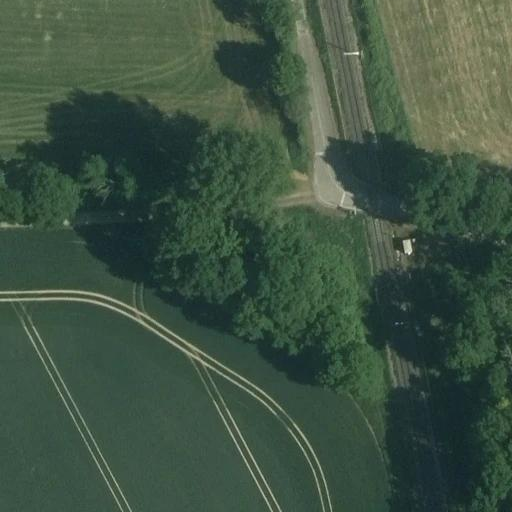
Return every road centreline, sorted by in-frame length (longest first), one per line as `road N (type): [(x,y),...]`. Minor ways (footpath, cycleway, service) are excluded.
road 1 (track): [(511,244),(342,200),(330,178),(297,0)]
road 2 (track): [(0,219),(342,200)]
